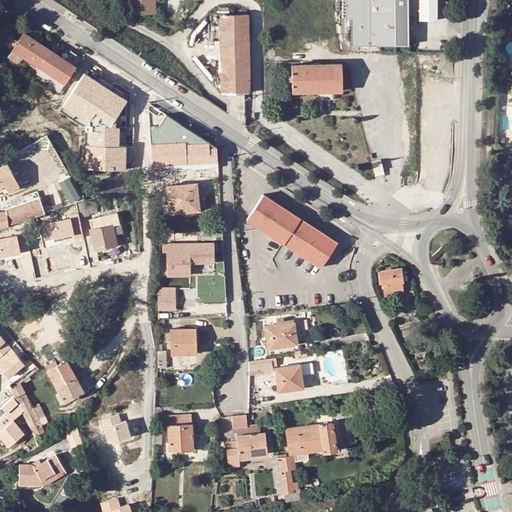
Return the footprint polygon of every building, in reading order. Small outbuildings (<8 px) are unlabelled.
[(126,0),(127,13),(155,13),(154,0),(126,0)] [(408,5),(407,0),(345,0),(346,18),(351,19),(351,46),(408,45),(408,5)] [(436,20),(435,0),(420,0),(420,20),(436,20)] [(219,8),(221,93),(249,92),(247,16),(228,16),(228,8),(219,8)] [(0,45),(4,48),(6,46),(17,29),(0,18),(0,45)] [(45,21),(42,25),(50,30),(52,26),(45,21)] [(6,46),(12,50),(23,33),(17,29),(6,46)] [(29,29),(25,34),(41,45),(44,40),(29,29)] [(41,45),(25,34),(23,33),(12,50),(22,57),(29,62),(25,69),(34,75),(50,51),(41,45)] [(12,50),(7,57),(18,64),(22,57),(12,50)] [(76,67),(50,51),(34,75),(59,93),(76,67)] [(291,65),(291,92),(342,91),(342,65),(291,65)] [(4,69),(2,71),(9,79),(14,75),(7,67),(4,69)] [(11,115),(19,133),(31,127),(23,110),(11,115)] [(0,186),(2,186),(6,194),(22,184),(17,174),(14,175),(7,163),(0,167),(0,186)] [(169,214),(198,211),(197,199),(196,183),(166,186),(169,214)] [(245,219),(319,267),(336,242),(323,234),(321,238),(309,230),(312,226),(287,210),(284,215),(271,206),(274,202),(261,194),(245,219)] [(45,213),(44,212),(43,208),(41,204),(39,198),(22,203),(6,209),(6,213),(0,212),(0,229),(2,229),(8,227),(9,226),(45,213)] [(85,202),(78,203),(81,217),(88,215),(85,202)] [(271,206),(284,215),(287,210),(274,202),(271,206)] [(117,213),(90,220),(91,230),(90,230),(94,250),(116,244),(115,235),(121,233),(117,213)] [(167,213),(157,215),(158,222),(167,221),(167,213)] [(323,234),(312,226),(309,230),(321,238),(323,234)] [(166,244),(167,276),(187,276),(186,258),(190,258),(190,250),(177,250),(177,243),(166,244)] [(379,284),(396,282),(402,281),(400,269),(394,270),(378,272),(379,284)] [(176,310),(176,290),(162,290),(161,310),(176,310)] [(276,325),(265,326),(268,348),(297,344),(294,322),(283,324),(283,318),(275,319),(276,325)] [(255,323),(252,323),(247,323),(248,341),(257,340),(255,323)] [(196,354),(195,329),(170,330),(171,355),(196,354)] [(29,356),(24,361),(0,332),(0,362),(15,380),(35,363),(29,356)] [(166,369),(166,351),(158,351),(158,369),(166,369)] [(75,376),(66,360),(63,362),(61,359),(57,361),(55,360),(45,366),(56,387),(75,376)] [(249,361),(249,365),(250,372),(258,370),(257,360),(249,361)] [(119,371),(111,379),(113,382),(130,371),(125,363),(119,371)] [(300,364),(275,368),(276,383),(272,384),(273,391),(277,391),(277,392),(299,389),(297,374),(301,374),(300,364)] [(130,371),(113,382),(118,392),(136,381),(130,371)] [(75,376),(84,392),(91,388),(82,372),(75,376)] [(65,402),(84,392),(75,376),(56,387),(60,394),(65,402)] [(136,381),(118,392),(122,399),(139,389),(136,381)] [(10,389),(19,406),(22,412),(32,407),(21,384),(10,389)] [(61,404),(65,402),(60,394),(56,396),(61,404)] [(89,406),(93,412),(103,404),(99,399),(89,406)] [(38,419),(41,426),(48,422),(42,410),(39,404),(32,407),(22,412),(29,425),(38,419)] [(162,407),(154,408),(154,410),(153,418),(162,418),(162,407)] [(0,439),(6,447),(25,432),(10,413),(0,420),(0,439)] [(193,448),(190,414),(167,416),(169,450),(193,448)] [(246,414),(232,416),(232,429),(235,428),(247,427),(247,425),(246,414)] [(35,436),(44,432),(41,426),(38,419),(29,425),(35,436)] [(286,454),(279,455),(280,465),(284,493),(293,492),(293,490),(298,489),(297,482),(291,483),(289,469),(294,468),(294,462),(308,460),(307,452),(323,449),(324,452),(336,450),(333,423),(285,429),(289,453),(292,453),(292,455),(291,456),(286,457),(286,454)] [(260,424),(247,425),(247,427),(235,428),(236,436),(261,433),(260,424)] [(66,432),(72,446),(83,441),(77,427),(66,432)] [(265,432),(261,433),(236,436),(236,442),(226,443),(228,467),(240,465),(239,457),(267,454),(265,432)] [(56,454),(40,463),(34,467),(32,464),(19,465),(19,484),(44,484),(65,472),(56,454)] [(280,465),(279,455),(272,455),(272,458),(270,459),(271,466),(274,466),(280,465)] [(284,493),(280,465),(274,466),(277,495),(284,493)]
